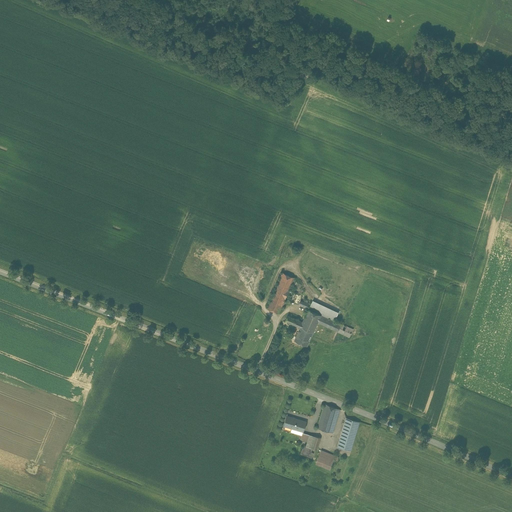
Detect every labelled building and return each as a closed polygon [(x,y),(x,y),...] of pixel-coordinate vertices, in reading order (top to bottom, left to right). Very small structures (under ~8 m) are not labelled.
[(282,272),(267,308),(279,313),(285,299),(289,290),(292,292),(298,279),(282,272)] [(292,292),(289,290),(285,299),(302,306),(304,301),(300,300),(302,296),(292,292)] [(308,302),(304,300),(304,301),(302,306),(308,309),(309,309),(311,303),(308,302)] [(313,300),(311,303),(309,309),(321,315),(334,321),(339,312),(313,300)] [(309,309),(308,309),(303,321),(301,326),(313,332),(314,331),(318,322),(321,315),(309,309)] [(303,321),(288,315),(285,320),(300,327),(301,326),(303,321)] [(334,321),(321,315),(318,322),(321,323),(333,329),(338,331),(341,324),(334,321)] [(353,329),(341,324),(338,331),(350,336),(353,329)] [(313,332),(301,326),(300,327),(294,339),(307,345),(313,332)] [(340,409),(325,403),(317,428),(333,432),(340,409)] [(306,421),(287,416),(285,425),(292,427),(291,431),(302,434),(303,432),(306,421)] [(360,421),(346,417),(338,446),(351,450),(360,421)] [(310,434),(303,432),(302,434),(301,439),(308,441),(310,434)] [(315,435),(310,434),(308,441),(306,446),(311,447),(315,435)] [(321,437),(315,435),(311,447),(313,448),(317,449),(321,437)] [(311,452),(303,448),(301,453),(312,458),(314,453),(311,452)] [(339,457),(321,449),(320,453),(334,459),(338,460),(339,457)] [(334,459),(320,453),(319,455),(316,463),(330,469),(334,459)]
